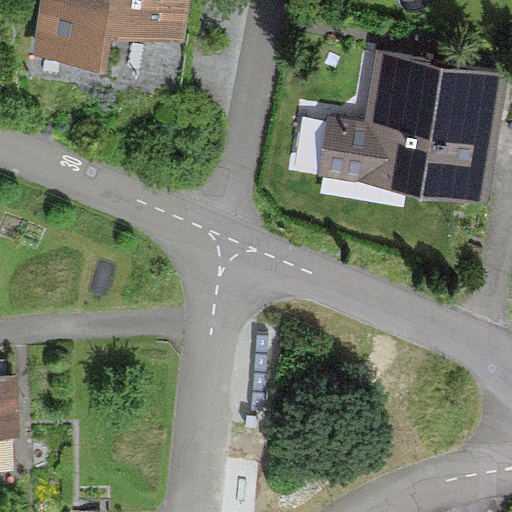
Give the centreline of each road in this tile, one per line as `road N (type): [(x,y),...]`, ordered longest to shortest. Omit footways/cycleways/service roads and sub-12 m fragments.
road 1 (residential): [(511,389),(487,368),(213,253)]
road 2 (residential): [(213,253),(179,511)]
road 3 (residential): [(213,253),(0,158)]
road 4 (residential): [(511,447),(379,511)]
